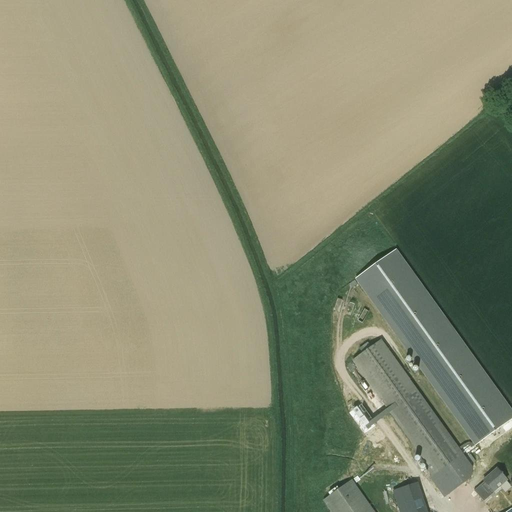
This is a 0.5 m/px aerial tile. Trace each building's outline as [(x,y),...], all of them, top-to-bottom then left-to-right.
[(511,412),(396,250),(356,279),(475,446),(511,419),(511,412)] [(473,468),(463,455),(381,340),(352,361),(428,467),(426,469),(431,476),(429,477),(444,498),(446,497),(471,479),(473,468)] [(484,483),(481,485),(474,491),(483,502),(493,494),(493,493),(507,481),(497,470),(483,482),(484,483)] [(373,511),(352,481),(323,502),(329,511),(373,511)] [(427,511),(424,499),(423,499),(418,483),(392,492),(398,511),(427,511)]
